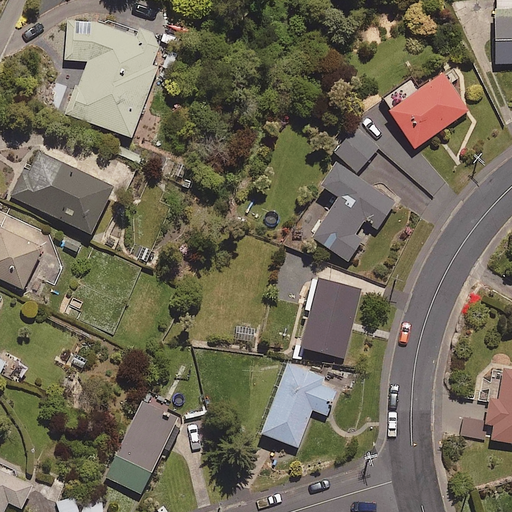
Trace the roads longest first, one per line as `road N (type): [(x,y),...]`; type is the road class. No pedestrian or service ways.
road 1 (residential): [(511,187),(459,245),(426,316),(410,397),(414,475)]
road 2 (residential): [(414,475),(295,511)]
